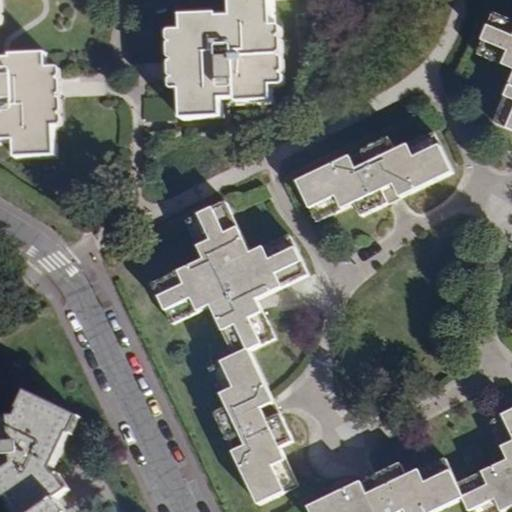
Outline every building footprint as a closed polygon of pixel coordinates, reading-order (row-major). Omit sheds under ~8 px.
[(0,0),(0,53),(2,53),(1,23),(9,23),(7,0),(0,0)] [(222,0),(223,14),(209,15),(209,12),(174,13),(175,29),(159,30),(161,62),(162,74),(163,89),(172,89),(174,117),(215,115),(214,101),(230,100),(265,98),(264,85),(281,84),(278,22),(264,23),(262,0),(222,0)] [(511,132),(511,19),(492,11),(473,57),(511,72),(490,124),(511,132)] [(0,144),(4,144),(4,142),(18,141),(19,157),(61,155),(59,126),(67,126),(66,99),(65,87),(65,80),(64,64),(52,65),(51,51),(14,53),(14,56),(11,56),(9,56),(4,56),(0,56),(0,144)] [(392,139),(300,182),(318,221),(356,203),(363,217),(390,204),(395,202),(401,199),(454,174),(435,134),(398,151),(392,139)] [(247,251),(224,201),(183,220),(201,259),(150,283),(170,325),(206,308),(230,359),(248,351),(275,338),(264,314),(257,299),(307,275),(287,232),(247,251)] [(248,351),(230,359),(207,371),(243,448),(229,455),(254,508),(299,487),(281,450),(292,445),(280,418),(272,403),(248,351)] [(61,456),(83,415),(26,389),(12,418),(0,418),(0,496),(10,511),(44,511),(60,503),(68,498),(51,475),(56,465),(61,456)] [(504,458),(458,479),(468,501),(473,511),(511,511),(511,411),(487,423),(504,458)] [(360,484),(308,509),(309,511),(444,511),(468,501),(458,479),(448,457),(409,476),(403,464),(371,479),(365,482),(360,484)] [(60,503),(44,511),(65,511),(60,503)]
